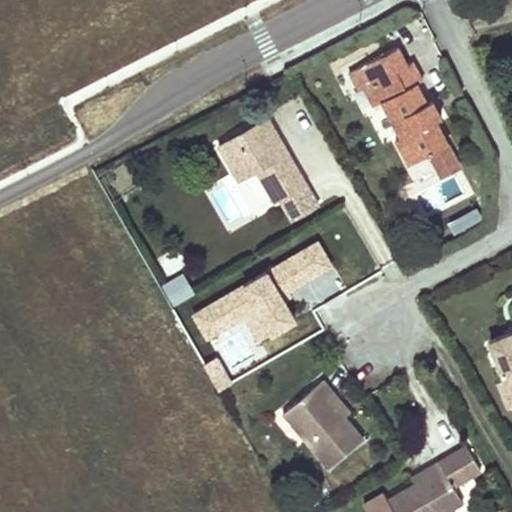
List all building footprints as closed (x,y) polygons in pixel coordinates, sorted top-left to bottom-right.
[(405,165),(447,141),(435,119),(425,100),(415,81),(406,63),(376,79),(360,88),(370,106),(378,101),(396,138),(392,140),(405,165)] [(441,115),(432,97),(425,100),(435,119),(441,115)] [(212,147),(235,183),(252,176),(269,204),(304,183),(265,117),(212,147)] [(333,266),(319,239),(268,266),(283,293),(333,266)] [(283,293),(268,266),(189,312),(208,343),(246,321),(257,340),(297,317),(283,293)] [(161,290),(170,308),(188,298),(178,280),(161,290)] [(511,328),(486,339),(502,378),(494,382),(503,405),(511,401),(511,328)] [(279,414),(325,469),(361,439),(341,416),(325,398),(332,392),(321,379),(279,414)] [(325,398),(341,416),(347,410),(332,392),(325,398)] [(480,472),(463,446),(434,463),(438,470),(412,484),(386,498),(393,511),(449,511),(462,505),(452,487),(480,472)] [(438,470),(434,463),(407,477),(412,484),(438,470)]
